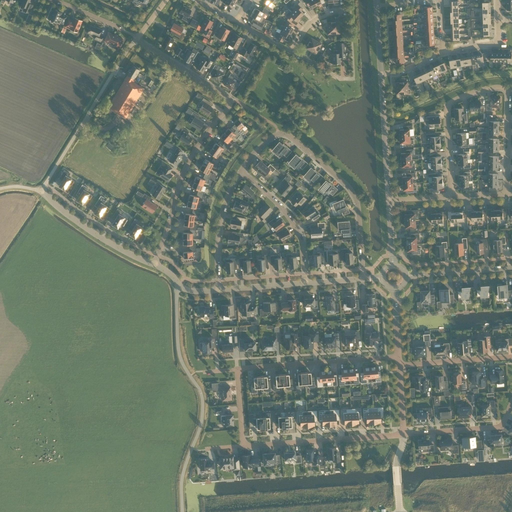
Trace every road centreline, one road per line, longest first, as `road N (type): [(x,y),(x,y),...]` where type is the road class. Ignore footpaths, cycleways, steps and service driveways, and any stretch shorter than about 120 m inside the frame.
road 1 (residential): [(154,263),(178,180),(229,102),(132,38)]
road 2 (unclassified): [(178,285),(177,350),(202,403),(180,482),(182,511)]
road 3 (residential): [(363,278),(353,194),(290,136),(277,134)]
road 4 (residential): [(41,190),(132,38)]
road 5 (residential): [(237,369),(398,356)]
road 6 (residential): [(403,434),(243,446)]
road 7 (residential): [(451,196),(447,103),(479,90),(509,90)]
road 8 (unclassified): [(154,263),(99,237),(41,190)]
road 9 (residential): [(304,282),(298,233),(240,170)]
road 10 (tertiary): [(389,199),(380,74)]
road 11 (residential): [(403,434),(497,428),(511,402)]
road 12 (residential): [(218,289),(222,207),(240,170)]
